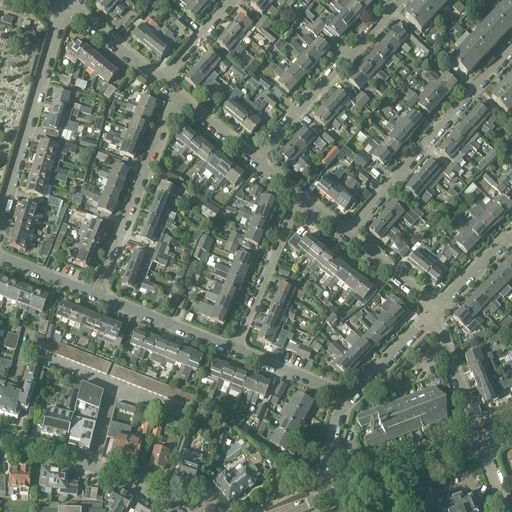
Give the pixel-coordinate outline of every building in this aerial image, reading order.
[(120,17),(123,14),(106,0),(101,0),(96,6),(107,16),(112,10),(120,17)] [(106,0),(123,14),(126,10),(118,3),(120,0),(106,0)] [(155,11),(163,2),(159,0),(155,0),(150,6),(155,11)] [(195,21),(204,12),(189,0),(178,0),(187,8),(184,12),(195,21)] [(189,0),(204,12),(212,3),(208,0),(189,0)] [(262,16),(266,11),(273,18),(278,13),(270,6),(262,0),(255,0),(251,6),(262,16)] [(340,1),(337,4),(355,21),(363,13),(352,2),(349,0),(345,0),(342,3),(340,1)] [(349,0),(352,2),(363,13),(373,3),(369,0),(349,0)] [(421,32),(443,9),(432,0),(420,0),(405,16),(421,32)] [(451,0),(432,0),(443,9),(451,1),(451,0)] [(454,0),(451,0),(451,1),(453,4),(452,9),(459,15),(464,10),(454,0)] [(511,0),(508,0),(494,16),(510,31),(511,29),(511,0)] [(333,8),(341,15),(336,20),(347,30),(355,21),(337,4),(334,7),(333,8)] [(331,15),(323,24),(326,26),(326,27),(339,39),(340,38),(342,40),(346,36),(344,34),(347,30),(336,20),(331,15)] [(241,16),(233,25),(244,35),(248,39),(252,34),(248,31),(253,26),(241,16)] [(489,54),(510,31),(494,16),(473,38),(489,54)] [(264,17),(260,21),(269,29),(273,24),(264,17)] [(127,30),(133,22),(128,18),(122,26),(127,30)] [(318,19),(313,24),(322,32),(326,27),(326,26),(323,24),(318,19)] [(189,28),(179,20),(175,25),(184,33),(189,28)] [(269,29),(260,21),(254,28),(272,44),(277,39),(267,31),(269,29)] [(142,46),(152,34),(151,34),(155,30),(145,22),(142,25),(143,26),(133,38),(142,46)] [(305,28),(316,38),(320,34),(309,23),(305,28)] [(233,25),(225,35),(244,51),(247,48),(239,41),(244,35),(233,25)] [(152,34),(142,46),(151,53),(169,31),(164,27),(155,37),(152,34)] [(397,28),(389,37),(400,47),(408,54),(411,50),(403,43),(408,38),(397,28)] [(412,32),(418,37),(422,33),(421,33),(416,28),(412,32)] [(169,31),(151,53),(161,61),(170,50),(165,45),(174,35),(169,31)] [(468,76),(489,54),(473,38),(473,39),(467,34),(456,45),(461,50),(452,61),(468,76)] [(244,51),(225,35),(217,44),(232,57),(236,52),(240,56),(244,51)] [(306,36),(301,40),(311,48),(322,58),(330,50),(319,40),(315,44),(306,36)] [(381,46),(399,63),(403,59),(397,54),(395,56),(393,54),(400,47),(389,37),(381,46)] [(75,64),(79,60),(88,49),(83,45),(84,44),(80,40),(79,42),(78,41),(65,56),(75,64)] [(282,44),(278,41),(273,47),(277,50),(282,44)] [(294,41),(290,46),(295,50),(314,67),(322,58),(311,48),(307,53),(294,41)] [(423,45),(420,49),(427,57),(431,53),(423,45)] [(384,65),(388,68),(392,63),(396,66),(399,63),(381,46),(373,55),(384,65)] [(433,50),(438,55),(442,51),(437,46),(433,50)] [(79,60),(88,68),(98,57),(88,49),(79,60)] [(290,54),(298,62),(294,66),(306,76),(314,67),(295,50),(290,54)] [(201,62),(212,72),(217,66),(225,73),(228,69),(209,53),(201,62)] [(384,65),(373,55),(365,64),(383,80),(386,77),(379,70),(384,65)] [(88,68),(98,76),(107,65),(98,57),(88,68)] [(258,63),(253,58),(249,63),(241,72),(246,75),(246,76),(258,63)] [(193,71),(212,88),(215,84),(211,81),(216,75),(212,72),(201,62),(193,71)] [(365,64),(357,72),(368,82),(372,78),(376,81),(379,84),(383,80),(365,64)] [(108,66),(107,65),(98,76),(108,84),(117,73),(112,69),(113,68),(109,65),(108,66)] [(241,81),(246,75),(241,72),(234,65),(229,71),(241,81)] [(282,65),(279,68),(297,85),(306,76),(294,66),(289,72),(282,65)] [(274,73),(281,80),(278,84),(289,94),(297,85),(279,68),(274,73)] [(217,92),(212,88),(193,71),(185,80),(199,92),(204,87),(214,96),(217,92)] [(349,81),(360,91),(368,82),(357,72),(349,81)] [(433,73),(430,77),(449,94),(458,83),(446,74),(439,82),(437,80),(439,78),(433,73)] [(60,76),(58,82),(69,85),(72,76),(70,76),(69,79),(60,76)] [(430,83),(425,89),(441,103),(449,94),(430,77),(426,80),(430,83)] [(509,114),(511,110),(511,77),(492,99),(509,114)] [(272,86),(262,78),(258,84),(268,92),(272,86)] [(116,91),(116,90),(111,86),(104,95),(109,99),(116,91)] [(224,112),(233,119),(243,107),(237,103),(243,95),(236,89),(230,97),(233,100),(224,112)] [(411,92),(407,97),(416,104),(420,99),(422,101),(418,106),(429,116),(441,103),(425,89),(417,98),(411,92)] [(57,91),(54,103),(67,107),(68,103),(71,104),(72,97),(70,96),(71,95),(57,91)] [(113,98),(122,101),(125,94),(116,91),(113,98)] [(339,92),(331,100),(342,110),(349,102),(350,101),(353,104),(357,99),(347,91),(343,95),(339,92)] [(357,97),(366,105),(370,101),(361,93),(357,97)] [(274,108),(278,103),(269,95),(265,100),(274,108)] [(128,105),(152,114),(156,103),(142,97),(139,104),(130,101),(128,105)] [(410,111),(414,106),(405,98),(401,103),(410,111)] [(349,102),(360,112),(364,107),(357,99),(353,104),(350,101),(349,102)] [(341,126),(345,131),(349,127),(337,116),(342,110),(331,100),(323,109),(341,126)] [(263,102),(259,107),(243,127),(252,135),(262,123),(256,118),(267,105),(263,102)] [(54,103),(50,116),(64,121),(69,122),(71,116),(73,111),(72,110),(67,109),(67,107),(54,103)] [(128,105),(127,109),(133,112),(132,113),(135,114),(133,119),(147,125),(152,114),(128,105)] [(243,127),(259,107),(255,105),(249,112),(243,107),(233,119),(243,127)] [(472,114),(490,131),(493,128),(485,121),(491,115),(480,105),(472,114)] [(341,126),(323,109),(315,118),(326,128),(332,122),(333,123),(332,125),(337,130),(341,126)] [(404,114),(400,119),(404,122),(415,132),(423,123),(419,119),(423,116),(415,109),(410,115),(407,113),(405,115),(404,114)] [(472,114),(464,123),(475,133),(479,129),(486,136),(490,131),(472,114)] [(69,122),(64,121),(50,116),(46,129),(47,130),(45,136),(58,139),(60,133),(61,130),(76,135),(78,125),(69,123),(69,122)] [(147,125),(133,119),(129,131),(143,136),(147,125)] [(392,120),(388,124),(407,141),(415,132),(404,122),(398,129),(395,127),(397,125),(392,120)] [(456,132),(474,149),(477,146),(473,143),(478,138),(474,134),(475,133),(464,123),(456,132)] [(393,134),(388,140),(399,150),(407,141),(388,124),(385,128),(393,134)] [(178,153),(182,156),(198,137),(188,129),(183,135),(179,132),(175,137),(179,140),(176,144),(182,149),(178,153)] [(143,136),(129,131),(124,130),(121,136),(114,133),(112,137),(139,147),(143,136)] [(305,130),(296,139),(307,149),(312,143),(315,146),(321,140),(313,132),(310,135),(305,130)] [(337,140),(328,132),(323,137),(333,145),(337,140)] [(471,154),(474,149),(456,132),(448,141),(459,151),(463,147),(471,154)] [(139,147),(112,137),(112,138),(106,135),(104,141),(111,144),(110,146),(117,148),(118,146),(122,148),(120,154),(134,159),(139,147)] [(198,156),(207,144),(198,137),(182,156),(185,159),(192,151),(198,156)] [(376,138),(372,142),(391,159),(399,150),(388,140),(384,145),(376,138)] [(296,139),(288,147),(306,165),(310,161),(302,154),(307,149),(296,139)] [(388,163),(391,159),(372,142),(368,139),(364,143),(372,150),(368,154),(370,156),(384,168),(384,167),(385,169),(389,164),(388,163)] [(81,140),(79,145),(96,150),(97,145),(81,140)] [(458,152),(459,151),(448,141),(440,151),(453,163),(449,168),(457,175),(459,177),(464,172),(458,167),(463,162),(461,160),(464,157),(458,152)] [(38,155),(55,159),(55,160),(63,163),(64,157),(66,157),(67,153),(63,151),(64,149),(59,147),(42,142),(38,155)] [(74,155),(77,147),(65,143),(64,149),(63,151),(67,153),(74,155)] [(196,169),(200,172),(216,152),(207,144),(198,156),(203,160),(196,169)] [(307,179),(311,183),(318,176),(314,172),(306,165),(288,147),(280,156),(291,167),(296,161),(303,168),(302,169),(310,176),(307,179)] [(339,152),(334,147),(321,162),(326,167),(339,152)] [(510,150),(506,147),(500,153),(504,157),(510,150)] [(352,155),(343,148),(339,152),(348,160),(352,155)] [(225,160),(216,152),(200,172),(197,176),(201,179),(207,171),(212,176),(216,171),(225,160)] [(106,163),(108,157),(98,153),(96,159),(106,163)] [(366,165),(371,160),(363,153),(358,159),(366,165)] [(55,160),(55,159),(38,155),(34,168),(51,173),(56,175),(67,178),(69,172),(58,169),(57,169),(53,168),(55,160)] [(235,167),(225,160),(216,171),(212,176),(218,180),(214,184),(219,188),(235,167)] [(484,160),(476,168),(481,172),(488,164),(484,160)] [(425,168),(422,171),(437,185),(445,176),(451,181),(455,176),(443,166),(439,171),(430,162),(429,163),(427,161),(422,166),(425,168)] [(103,168),(101,172),(125,181),(130,170),(116,165),(113,172),(103,168)] [(244,175),(235,167),(219,188),(222,190),(227,185),(225,183),(227,181),(235,187),(244,175)] [(34,168),(31,180),(48,185),(51,173),(34,168)] [(327,195),(336,184),(345,173),(340,169),(334,176),(329,173),(317,188),(327,195)] [(414,180),(433,197),(436,193),(432,190),(437,185),(422,171),(414,180)] [(125,181),(101,172),(99,177),(109,181),(107,187),(121,192),(125,181)] [(178,180),(179,176),(169,172),(167,178),(177,182),(178,180)] [(357,177),(365,184),(370,179),(362,172),(357,177)] [(492,187),(493,187),(500,194),(505,190),(487,173),(482,178),(492,187)] [(66,183),(67,178),(56,175),(54,180),(66,183)] [(503,176),(499,181),(506,188),(511,184),(509,182),(504,177),(503,176)] [(336,203),(353,182),(354,181),(350,178),(348,181),(342,189),(336,184),(327,195),(336,203)] [(48,185),(31,180),(27,193),(45,198),(48,185)] [(431,199),(433,197),(414,180),(402,194),(413,204),(418,198),(426,205),(431,199)] [(353,182),(336,203),(346,211),(349,206),(353,209),(359,202),(349,194),(356,185),(353,182)] [(162,183),(158,194),(181,203),(183,199),(178,198),(181,190),(162,183)] [(473,184),(464,193),(469,197),(477,189),(473,184)] [(261,200),(258,207),(272,213),(277,202),(270,199),(271,197),(264,194),(263,196),(261,195),(263,189),(255,186),(251,196),(261,200)] [(86,188),(85,191),(117,203),(121,192),(107,187),(104,194),(86,188)] [(117,203),(85,191),(83,197),(93,200),(92,202),(100,205),(98,210),(112,216),(117,203)] [(158,194),(153,205),(167,211),(170,204),(179,208),(181,203),(158,194)] [(462,195),(456,202),(459,204),(465,198),(462,195)] [(495,199),(492,202),(495,204),(505,215),(511,208),(511,204),(503,196),(497,201),(495,199)] [(49,198),(47,206),(58,209),(60,201),(49,198)] [(17,210),(15,215),(42,222),(43,217),(37,215),(40,203),(30,200),(29,205),(23,204),(21,211),(17,210)] [(481,204),(479,206),(497,223),(505,215),(495,204),(492,202),(492,203),(490,201),(485,206),(481,204)] [(220,211),(206,202),(199,213),(213,222),(220,211)] [(393,203),(385,213),(397,223),(401,217),(412,226),(419,218),(408,208),(406,209),(402,205),(399,208),(393,203)] [(149,217),(174,227),(175,225),(173,224),(177,214),(167,211),(153,205),(149,217)] [(474,218),(478,221),(489,232),(497,223),(479,206),(475,210),(472,208),(468,212),(474,218)] [(246,210),(244,214),(268,224),(270,220),(269,220),(272,213),(258,207),(255,214),(246,210)] [(453,216),(456,219),(460,216),(450,207),(447,210),(453,216)] [(385,213),(377,222),(396,238),(400,234),(392,227),(397,223),(385,213)] [(249,229),(263,235),(263,234),(265,235),(268,230),(265,229),(266,229),(268,224),(244,214),(244,215),(242,219),(246,221),(244,227),(249,229)] [(42,222),(15,215),(14,219),(19,220),(17,226),(32,230),(34,225),(40,227),(42,222)] [(83,226),(81,231),(106,241),(108,236),(104,235),(107,228),(97,224),(99,219),(87,215),(86,219),(92,222),(89,229),(83,226)] [(460,216),(456,219),(457,220),(465,227),(468,224),(460,216)] [(174,228),(174,227),(149,217),(145,228),(163,235),(165,229),(171,231),(176,234),(178,230),(174,228)] [(474,218),(468,224),(465,227),(480,241),(484,237),(485,239),(489,235),(487,233),(489,232),(478,221),(474,218)] [(471,250),(480,241),(465,227),(457,220),(453,224),(465,235),(461,239),(459,238),(455,242),(462,249),(461,249),(467,254),(471,250)] [(397,253),(402,258),(409,250),(396,238),(377,222),(369,231),(380,241),(385,236),(393,243),(393,242),(398,251),(397,253)] [(441,228),(436,223),(433,227),(438,231),(441,228)] [(32,230),(17,226),(15,231),(11,230),(10,233),(37,241),(38,237),(31,235),(32,230)] [(164,235),(163,235),(145,228),(140,240),(151,244),(149,249),(167,256),(168,253),(169,251),(168,248),(160,245),(164,235)] [(229,241),(239,246),(250,250),(252,245),(258,247),(263,235),(249,229),(246,237),(242,238),(232,234),(229,241)] [(106,241),(81,231),(79,236),(86,238),(84,243),(99,249),(101,244),(105,245),(106,241)] [(37,241),(10,233),(9,239),(13,240),(11,247),(26,252),(28,245),(35,247),(37,241)] [(300,253),(303,250),(308,255),(318,243),(317,242),(318,241),(314,237),(312,239),(308,235),(303,241),(296,235),(289,244),(300,253)] [(414,247),(418,242),(413,238),(409,243),(414,247)] [(197,250),(204,252),(209,254),(214,243),(204,239),(200,243),(197,250)] [(233,257),(237,258),(234,264),(248,270),(253,259),(239,253),(238,254),(236,253),(239,246),(229,241),(225,251),(234,255),(233,257)] [(99,249),(84,243),(82,248),(75,245),(74,249),(99,259),(100,256),(96,255),(99,249)] [(306,267),(311,271),(327,251),(318,243),(308,255),(306,258),(311,262),(306,267)] [(41,256),(47,259),(52,246),(45,244),(41,256)] [(407,262),(417,270),(426,258),(430,253),(433,250),(426,245),(425,247),(422,244),(407,262)] [(456,258),(461,253),(453,246),(448,251),(456,258)] [(131,263),(150,270),(153,262),(166,267),(169,260),(137,247),(135,252),(133,257),(131,256),(129,262),(131,262),(131,263)] [(56,259),(59,250),(54,248),(50,257),(56,259)] [(99,259),(74,249),(71,255),(78,257),(75,264),(90,270),(93,263),(97,265),(99,259)] [(204,252),(197,250),(193,261),(200,263),(199,265),(205,267),(206,263),(201,261),(204,252)] [(314,274),(318,268),(324,273),(336,258),(327,251),(311,271),(314,274)] [(426,258),(417,270),(426,277),(442,258),(439,255),(436,258),(430,253),(426,258)] [(327,288),(345,266),(336,258),(324,273),(329,278),(321,288),(325,290),(327,288)] [(446,260),(442,258),(426,277),(436,285),(445,273),(448,269),(442,265),(446,260)] [(147,278),(150,270),(131,263),(126,274),(150,284),(151,280),(147,278)] [(216,264),(214,269),(229,276),(243,281),(248,270),(234,264),(232,270),(222,266),(216,264)] [(292,269),(282,265),(278,274),(288,278),(292,269)] [(331,291),(340,281),(345,285),(354,273),(345,266),(327,288),(331,291)] [(496,274),(506,285),(511,280),(511,273),(504,266),(496,274)] [(227,280),(224,287),(238,293),(243,281),(229,276),(214,269),(211,274),(217,276),(227,280)] [(344,304),(345,304),(364,281),(354,273),(345,285),(349,288),(341,299),(345,302),(344,304)] [(150,284),(126,274),(122,286),(130,290),(129,293),(137,296),(141,286),(148,288),(150,284)] [(498,294),(506,285),(496,274),(487,283),(498,294)] [(0,296),(5,299),(11,282),(0,277),(0,296)] [(349,308),(356,299),(365,306),(366,305),(377,292),(373,289),(374,289),(373,288),(374,286),(370,283),(368,285),(364,281),(345,304),(349,308)] [(17,303),(23,287),(11,282),(5,299),(16,303),(17,303)] [(217,283),(212,295),(220,298),(233,304),(238,293),(224,287),(217,283)] [(501,297),(498,294),(487,283),(479,292),(489,302),(497,310),(500,307),(496,302),(501,297)] [(277,295),(291,301),(293,297),(302,301),(303,298),(305,294),(282,284),(277,295)] [(172,286),(170,293),(177,295),(179,289),(172,286)] [(17,303),(16,303),(14,307),(21,310),(22,306),(29,308),(35,291),(23,287),(17,303)] [(177,295),(176,296),(182,298),(184,291),(179,289),(177,295)] [(48,296),(35,291),(29,308),(42,313),(48,296)] [(470,300),(481,311),(485,314),(489,310),(494,314),(497,310),(489,302),(479,292),(470,300)] [(217,304),(215,309),(229,315),(233,304),(220,298),(212,295),(210,294),(207,293),(204,299),(217,304)] [(277,295),(273,306),(295,316),(297,312),(291,310),(292,308),(289,307),(291,301),(277,295)] [(384,312),(397,325),(398,324),(400,326),(403,322),(402,320),(406,316),(399,309),(403,305),(393,295),(388,300),(389,301),(381,309),(384,312)] [(177,307),(180,299),(172,296),(169,305),(177,307)] [(186,311),(190,299),(183,296),(179,308),(186,311)] [(470,300),(462,309),(480,326),(483,323),(478,318),(476,320),(474,318),(475,317),(481,311),(470,300)] [(224,326),(229,315),(215,309),(201,303),(196,313),(210,319),(209,320),(224,326)] [(69,321),(74,308),(73,308),(74,307),(69,305),(68,306),(62,304),(57,317),(69,321)] [(273,306),(268,317),(282,323),(284,318),(293,321),(295,316),(273,306)] [(79,330),(81,326),(86,313),(74,308),(69,321),(76,324),(72,335),(77,337),(79,330)] [(480,326),(462,309),(453,318),(464,328),(465,327),(471,333),(473,330),(476,333),(484,330),(480,326)] [(370,315),(389,333),(393,330),(394,331),(398,327),(397,326),(397,325),(384,312),(379,317),(374,311),(370,315)] [(98,318),(86,313),(81,326),(85,327),(93,331),(98,318)] [(369,314),(365,318),(374,327),(370,332),(380,342),(381,341),(383,343),(387,339),(385,337),(389,333),(370,315),(369,314)] [(268,317),(263,328),(286,338),(288,334),(282,332),(285,325),(282,323),(268,317)] [(511,319),(509,317),(498,327),(511,328),(511,319)] [(101,345),(103,341),(110,322),(98,318),(93,331),(101,334),(97,343),(101,345)] [(48,323),(41,321),(38,334),(45,335),(48,323)] [(103,341),(119,348),(125,335),(120,333),(122,327),(121,326),(121,325),(116,323),(115,324),(110,322),(103,341)] [(49,326),(47,338),(54,339),(56,327),(49,326)] [(286,338),(263,328),(258,340),(282,350),(287,339),(286,339),(286,338)] [(357,330),(354,333),(372,351),(380,342),(370,332),(364,337),(357,330)] [(475,341),(486,336),(484,330),(476,333),(472,335),(475,341)] [(133,357),(138,359),(148,336),(136,331),(131,345),(135,347),(134,350),(136,351),(133,357)] [(345,342),(353,349),(353,348),(364,359),(364,358),(366,360),(370,356),(368,354),(372,351),(354,333),(345,342)] [(8,334),(6,340),(18,343),(19,337),(8,334)] [(500,334),(488,339),(491,345),(502,340),(500,334)] [(146,351),(153,354),(159,340),(148,336),(138,359),(142,360),(146,351)] [(44,351),(49,353),(53,342),(47,339),(44,351)] [(15,351),(18,343),(6,340),(4,348),(15,351)] [(156,366),(161,368),(170,344),(159,340),(153,354),(158,356),(157,359),(158,360),(156,366)] [(353,348),(353,349),(348,354),(335,341),(331,344),(355,368),(364,359),(353,348)] [(49,353),(55,355),(59,344),(53,342),(49,353)] [(55,355),(60,357),(64,346),(59,344),(55,355)] [(175,362),(176,363),(181,349),(170,344),(161,368),(164,369),(166,364),(173,367),(175,362)] [(355,368),(331,344),(328,348),(338,358),(331,365),(339,374),(342,371),(347,376),(355,368)] [(307,348),(302,346),(301,345),(297,355),(303,358),(307,348)] [(64,346),(60,357),(65,359),(69,348),(64,346)] [(69,348),(65,359),(70,361),(74,350),(69,348)] [(307,348),(303,358),(309,360),(313,350),(307,348)] [(181,349),(176,363),(182,365),(178,375),(183,377),(192,353),(181,349)] [(74,350),(70,361),(76,363),(80,352),(74,350)] [(471,368),(491,360),(493,359),(491,353),(483,357),(480,350),(466,356),(471,368)] [(80,352),(76,363),(81,365),(85,354),(80,352)] [(192,353),(183,377),(182,381),(187,383),(192,369),(198,371),(204,357),(192,353)] [(85,354),(81,365),(86,367),(90,356),(85,354)] [(90,356),(86,367),(91,369),(96,358),(90,356)] [(96,358),(91,369),(97,371),(101,360),(96,358)] [(0,362),(0,367),(10,370),(12,362),(1,359),(0,362)] [(101,360),(97,371),(102,373),(106,362),(101,360)] [(491,360),(471,368),(475,380),(490,375),(487,367),(493,365),(491,360)] [(106,362),(102,373),(107,376),(112,365),(106,362)] [(217,390),(226,367),(214,362),(209,376),(208,375),(206,380),(215,383),(209,398),(213,400),(217,390)] [(116,379),(120,368),(115,366),(111,377),(116,379)] [(226,367),(217,390),(221,392),(223,385),(221,384),(222,381),(231,385),(232,385),(237,371),(226,367)] [(8,387),(7,391),(0,388),(0,413),(18,419),(21,409),(28,411),(35,388),(34,388),(40,370),(32,368),(27,386),(26,386),(23,396),(15,393),(16,390),(16,389),(8,387)] [(120,368),(116,379),(121,381),(126,370),(120,368)] [(126,370),(121,381),(126,383),(131,372),(126,370)] [(229,391),(241,395),(243,389),(248,375),(237,371),(232,385),(229,391)] [(131,372),(126,383),(132,385),(136,374),(131,372)] [(136,374),(132,385),(137,387),(141,376),(136,374)] [(248,375),(243,389),(249,392),(245,402),(250,403),(259,379),(248,375)] [(490,375),(475,380),(480,392),(504,383),(502,379),(493,382),(490,375)] [(137,387),(142,389),(147,378),(141,376),(137,387)] [(142,389),(148,391),(152,380),(147,378),(142,389)] [(254,397),(255,394),(266,398),(271,384),(259,379),(250,403),(254,405),(257,398),(254,397)] [(67,411),(66,414),(74,416),(82,384),(71,380),(63,410),(67,411)] [(152,380),(148,391),(153,393),(157,382),(152,380)] [(157,382),(153,393),(158,395),(162,384),(157,382)] [(275,394),(274,397),(279,400),(281,397),(287,386),(280,382),(274,393),(275,394)] [(506,387),(504,383),(480,392),(485,405),(499,399),(496,391),(506,387)] [(82,384),(74,416),(68,439),(80,442),(79,448),(89,451),(103,393),(82,384)] [(162,384),(158,395),(163,397),(168,386),(162,384)] [(168,386),(163,397),(169,399),(173,388),(168,386)] [(371,449),(448,420),(447,417),(448,417),(446,414),(447,414),(446,411),(447,411),(446,408),(447,408),(446,405),(444,402),(444,399),(443,399),(442,396),(441,396),(440,394),(439,391),(438,392),(437,389),(436,389),(435,386),(358,415),(359,422),(363,428),(370,425),(373,434),(366,437),(367,443),(371,449)] [(173,388),(169,399),(174,401),(178,390),(173,388)] [(178,390),(174,401),(179,403),(183,392),(178,390)] [(183,392),(179,403),(184,405),(189,394),(183,392)] [(189,394),(184,405),(190,408),(195,397),(189,394)] [(307,415),(314,403),(298,395),(292,407),(305,414),(305,415),(307,415)] [(274,397),(270,403),(276,406),(279,400),(274,397)] [(260,422),(267,408),(261,405),(254,420),(260,422)] [(305,414),(292,407),(290,406),(283,419),(285,420),(285,419),(299,427),(299,426),(305,415),(305,414)] [(68,439),(74,416),(66,414),(48,410),(41,433),(68,439)] [(265,418),(263,423),(268,426),(271,422),(265,418)] [(299,426),(299,427),(285,419),(285,420),(279,431),(292,439),(294,440),(296,437),(298,438),(302,431),(299,430),(301,427),(299,426)] [(237,431),(224,421),(216,446),(223,449),(228,434),(231,437),(237,431)] [(142,435),(149,437),(152,424),(145,423),(142,435)] [(263,435),(267,426),(261,424),(258,432),(263,435)] [(155,426),(153,435),(159,436),(161,428),(155,426)] [(292,439),(279,431),(277,430),(274,437),(270,435),(266,440),(259,435),(254,441),(268,452),(273,445),(286,451),(292,439)] [(130,439),(126,456),(126,458),(131,459),(132,457),(138,459),(143,437),(137,436),(130,434),(129,438),(130,439)] [(125,456),(126,456),(130,439),(129,438),(116,435),(112,452),(125,456)] [(156,446),(157,445),(159,436),(153,435),(150,445),(156,446)] [(181,443),(176,457),(182,459),(187,445),(181,443)] [(156,446),(151,467),(164,470),(166,463),(172,464),(175,450),(157,445),(156,446)] [(200,461),(185,456),(183,464),(184,464),(179,479),(186,481),(186,482),(192,484),(192,483),(194,483),(199,469),(198,469),(200,461)] [(228,503),(247,489),(250,490),(253,487),(254,484),(253,484),(256,482),(255,481),(260,477),(252,467),(247,471),(246,470),(232,480),(226,473),(213,483),(228,503)] [(29,495),(30,470),(29,470),(27,468),(24,468),(22,470),(21,470),(21,471),(10,471),(9,496),(14,496),(14,490),(21,490),(21,495),(29,495)] [(53,489),(55,471),(53,471),(52,469),(49,469),(48,470),(42,469),(39,492),(44,492),(45,488),(53,489)] [(56,471),(55,471),(53,489),(58,490),(58,494),(65,495),(68,472),(62,472),(61,470),(58,470),(56,471)] [(126,511),(133,499),(116,490),(114,492),(110,490),(105,500),(110,502),(107,508),(111,510),(109,511),(123,511),(125,510),(126,511)] [(452,500),(437,506),(439,511),(476,511),(472,498),(454,505),(452,500)] [(152,511),(154,509),(142,502),(135,511),(152,511)] [(105,511),(102,511),(102,505),(84,504),(66,503),(59,507),(59,509),(34,509),(33,511),(105,511)]
